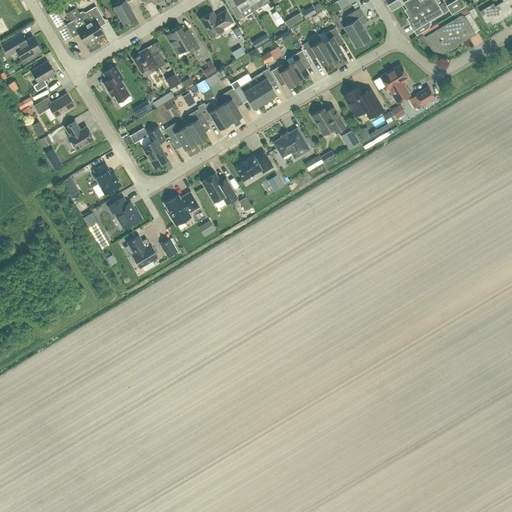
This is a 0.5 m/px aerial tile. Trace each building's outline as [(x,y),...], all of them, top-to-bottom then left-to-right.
[(134,15),(126,2),(130,0),(117,0),(119,2),(113,6),(123,22),(134,15)] [(247,0),(233,0),(228,3),(238,19),(253,10),(247,0)] [(247,0),(253,10),(268,1),(267,0),(247,0)] [(398,0),(391,0),(385,4),(388,10),(400,3),(398,0)] [(408,8),(405,10),(412,21),(410,23),(414,30),(443,12),(435,0),(421,0),(420,1),(419,0),(407,0),(404,2),(408,8)] [(460,9),(466,6),(462,0),(455,0),(447,5),(452,14),(460,9)] [(511,0),(503,0),(504,1),(495,6),(494,3),(480,11),(489,27),(511,12),(511,0)] [(303,17),(314,12),(310,5),(300,11),(303,17)] [(95,6),(89,10),(85,12),(81,11),(79,13),(95,39),(104,33),(97,22),(103,19),(95,6)] [(343,26),(355,46),(369,38),(361,24),(367,20),(359,7),(346,16),(350,23),(343,26)] [(469,10),(473,18),(479,15),(474,7),(469,10)] [(71,21),(65,24),(73,37),(78,33),(85,45),(95,39),(79,13),(76,8),(66,13),(71,21)] [(55,9),(47,13),(52,20),(59,15),(55,9)] [(232,21),(225,10),(215,16),(212,11),(200,18),(211,37),(223,29),(221,27),(232,21)] [(444,53),(449,49),(450,45),(455,43),(459,44),(464,41),(464,38),(467,39),(476,33),(466,16),(461,15),(425,37),(433,50),(444,53)] [(287,28),(293,24),(289,18),(284,21),(287,28)] [(73,37),(65,24),(57,29),(64,42),(73,37)] [(180,27),(166,35),(177,53),(187,47),(190,51),(198,46),(190,33),(185,36),(180,27)] [(322,41),(322,42),(332,58),(331,58),(332,60),(343,54),(336,42),(341,39),(334,27),(325,33),(328,38),(322,41)] [(32,36),(25,40),(21,33),(14,37),(1,45),(8,55),(16,50),(22,60),(40,49),(32,36)] [(254,47),(259,44),(256,38),(251,42),(254,47)] [(332,58),(322,42),(322,41),(321,40),(315,44),(312,38),(302,44),(309,56),(315,53),(321,64),(331,58),(332,58)] [(232,57),(242,53),(239,46),(230,50),(232,57)] [(143,76),(150,72),(165,63),(158,51),(149,57),(145,49),(138,53),(139,55),(133,58),(143,76)] [(290,66),(297,79),(298,79),(308,73),(302,64),(308,60),(301,50),(291,56),(294,61),(288,64),(289,66),(290,66)] [(269,52),(261,57),(265,62),(273,58),(269,52)] [(47,85),(43,79),(54,73),(47,61),(31,70),(38,82),(33,85),(36,91),(47,85)] [(298,79),(297,79),(290,66),(289,66),(284,69),(281,64),(271,70),(277,81),(283,78),(288,87),(299,80),(298,79)] [(392,94),(392,96),(394,100),(396,100),(397,102),(409,95),(401,82),(408,78),(400,64),(380,76),(388,89),(389,89),(392,94)] [(216,70),(213,65),(202,71),(206,76),(216,70)] [(120,73),(115,66),(102,73),(103,74),(104,73),(108,79),(103,82),(111,95),(113,94),(117,101),(129,94),(117,75),(120,73)] [(264,101),(275,94),(268,83),(274,79),(267,68),(250,78),(264,101)] [(165,78),(170,88),(179,83),(174,73),(165,78)] [(246,96),(253,108),(264,101),(250,78),(247,73),(230,83),(233,89),(240,100),(246,96)] [(187,78),(180,81),(182,87),(190,84),(187,78)] [(382,109),(374,95),(370,89),(362,94),(358,87),(344,95),(355,114),(364,109),(369,117),(382,109)] [(415,94),(416,95),(408,99),(414,108),(421,104),(433,97),(427,87),(415,94)] [(230,122),(241,115),(234,104),(240,100),(233,89),(232,88),(222,94),(226,101),(220,105),(230,122)] [(170,91),(164,95),(167,100),(173,96),(170,91)] [(179,96),(186,105),(193,100),(185,91),(179,96)] [(45,98),(33,105),(39,114),(50,107),(55,117),(74,106),(66,93),(49,103),(45,98)] [(20,109),(33,102),(29,96),(17,103),(20,109)] [(146,111),(152,108),(147,100),(141,104),(146,111)] [(212,117),(219,128),(230,122),(220,105),(213,109),(209,102),(205,104),(204,102),(197,106),(198,108),(206,120),(206,121),(212,117)] [(398,103),(387,109),(393,118),(403,112),(398,103)] [(26,115),(31,111),(28,106),(23,110),(26,115)] [(345,127),(338,115),(333,106),(325,111),(323,108),(311,115),(322,134),(333,128),(335,133),(345,127)] [(195,142),(207,135),(200,124),(206,120),(198,108),(188,115),(192,122),(186,125),(195,142)] [(80,129),(74,120),(64,126),(69,135),(68,136),(75,150),(93,139),(86,126),(80,129)] [(177,137),(184,149),(195,142),(186,125),(179,129),(175,122),(164,129),(171,141),(177,137)] [(151,141),(141,146),(153,167),(167,159),(158,143),(165,139),(158,127),(147,133),(151,141)] [(340,135),(347,145),(349,149),(360,142),(352,128),(350,129),(340,135)] [(308,149),(296,129),(274,142),(282,156),(291,151),(294,157),(308,149)] [(40,138),(45,146),(52,142),(48,134),(40,138)] [(320,156),(324,162),(335,156),(331,150),(320,156)] [(252,155),(235,166),(243,179),(261,168),(263,171),(272,166),(263,151),(253,157),(252,155)] [(322,165),(315,153),(308,157),(309,159),(304,162),(310,172),(322,165)] [(49,160),(55,169),(55,170),(62,165),(56,156),(49,160)] [(111,173),(104,163),(93,169),(97,175),(94,177),(104,194),(120,184),(113,172),(111,173)] [(220,182),(215,173),(201,181),(213,202),(222,197),(226,204),(237,197),(226,178),(220,182)] [(264,179),(271,190),(280,185),(274,174),(264,179)] [(69,177),(61,182),(70,194),(77,189),(69,177)] [(179,198),(178,195),(164,203),(169,210),(167,211),(175,225),(190,216),(188,212),(198,206),(190,192),(179,198)] [(238,200),(245,210),(251,206),(245,196),(238,200)] [(115,211),(118,216),(117,217),(120,222),(122,222),(126,220),(129,225),(141,218),(136,210),(135,210),(129,202),(126,204),(122,197),(108,206),(112,213),(115,211)] [(91,212),(82,217),(93,235),(101,230),(91,212)] [(206,219),(195,225),(201,235),(212,229),(206,219)] [(145,247),(138,235),(127,242),(134,254),(132,255),(139,267),(157,256),(150,244),(145,247)] [(160,244),(167,256),(177,250),(170,238),(160,244)]
